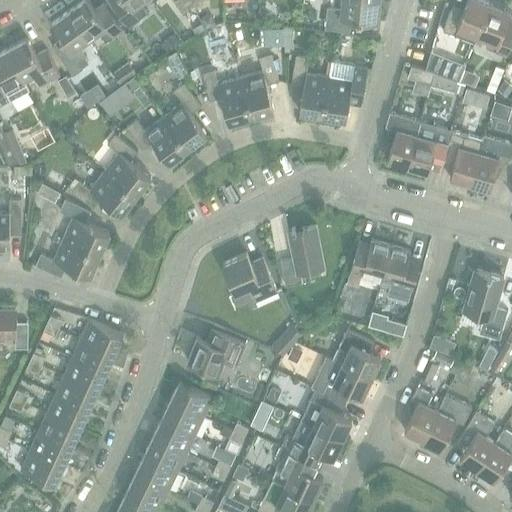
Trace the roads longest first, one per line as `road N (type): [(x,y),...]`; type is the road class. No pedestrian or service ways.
road 1 (residential): [(101,305),(130,231),(214,149),(276,131),(362,149)]
road 2 (residential): [(351,186),(305,182),(189,245),(161,324)]
road 3 (residential): [(373,441),(420,339),(459,216)]
road 4 (residential): [(161,324),(121,446),(83,511)]
road 5 (residential): [(407,0),(362,149)]
road 6 (residential): [(489,511),(373,441)]
